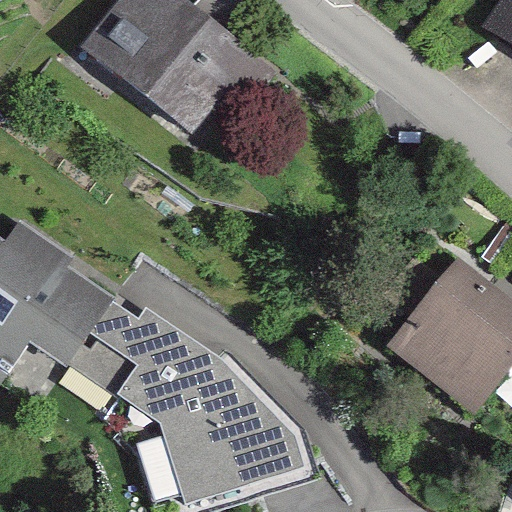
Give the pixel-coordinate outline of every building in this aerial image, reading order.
[(311,90),(180,0),(135,0),(90,65),(251,176),(311,90)] [(511,0),(486,36),(511,53),(511,0)] [(115,304),(11,231),(0,246),(0,391),(30,349),(66,375),(115,304)] [(511,414),(511,301),(461,265),(398,351),(503,428),(511,414)] [(219,359),(126,299),(78,372),(159,426),(186,511),(200,511),(311,478),(294,433),(219,359)]
